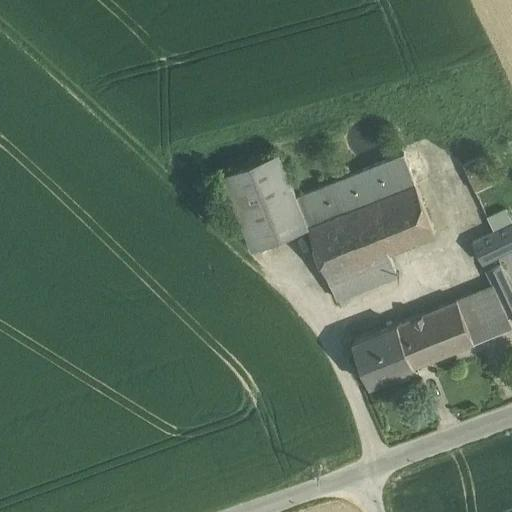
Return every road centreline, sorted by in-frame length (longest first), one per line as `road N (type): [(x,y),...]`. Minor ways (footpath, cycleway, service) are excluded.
road 1 (track): [(0,21),(302,308),(352,383),(374,463)]
road 2 (tertiary): [(246,511),(511,414)]
